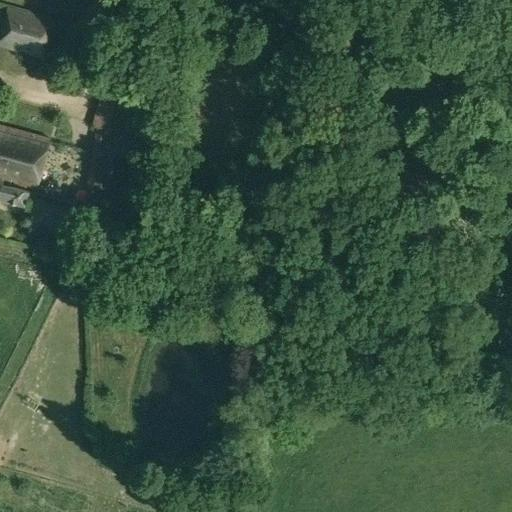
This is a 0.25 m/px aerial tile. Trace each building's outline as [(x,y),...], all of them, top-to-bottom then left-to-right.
[(0,35),(0,46),(45,58),(56,16),(9,4),(0,35)] [(98,127),(116,132),(124,134),(124,133),(138,138),(144,140),(155,97),(153,96),(153,90),(138,85),(140,77),(109,68),(92,126),(98,127)] [(0,125),(0,178),(2,180),(36,189),(50,139),(0,125)] [(116,132),(98,127),(88,187),(107,190),(113,155),(116,132)] [(116,132),(113,155),(134,159),(138,138),(124,133),(124,134),(116,132)] [(0,199),(25,206),(29,192),(1,184),(2,180),(0,178),(0,199)]
